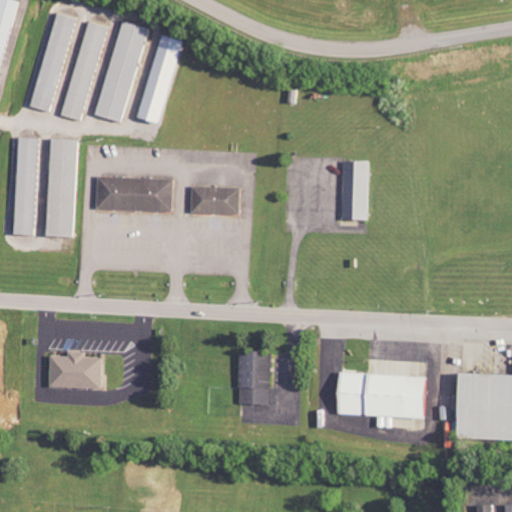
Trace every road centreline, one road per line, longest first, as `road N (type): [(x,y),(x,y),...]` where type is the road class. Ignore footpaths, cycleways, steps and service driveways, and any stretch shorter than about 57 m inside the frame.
road 1 (residential): [(511,325),(0,299)]
road 2 (residential): [(211,0),(288,34),(345,44),(511,25)]
